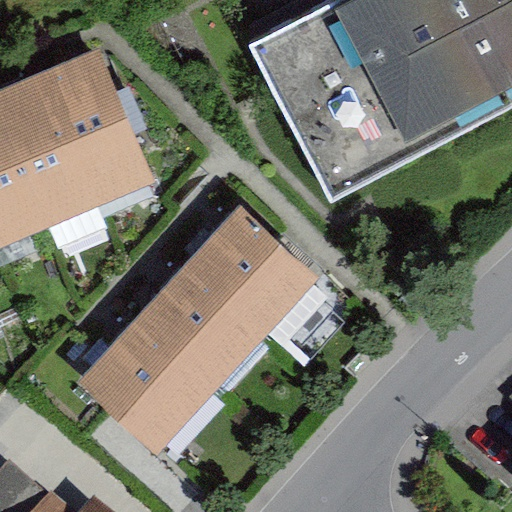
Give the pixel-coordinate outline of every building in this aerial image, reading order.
[(332,193),(427,144),(351,0),(323,0),(251,38),(332,193)] [(351,0),(427,144),(511,99),(511,97),(460,0),(351,0)] [(511,0),(460,0),(511,97),(511,0)] [(49,70),(102,205),(152,186),(99,50),(49,70)] [(0,88),(0,120),(42,229),(102,205),(49,70),(0,88)] [(0,244),(42,229),(0,120),(0,244)] [(178,270),(256,338),(310,276),(231,208),(178,270)] [(128,327),(207,395),(256,338),(178,270),(128,327)] [(154,456),(207,395),(128,327),(76,388),(154,456)] [(95,511),(85,503),(77,511),(58,511),(13,472),(0,487),(0,511),(95,511)]
